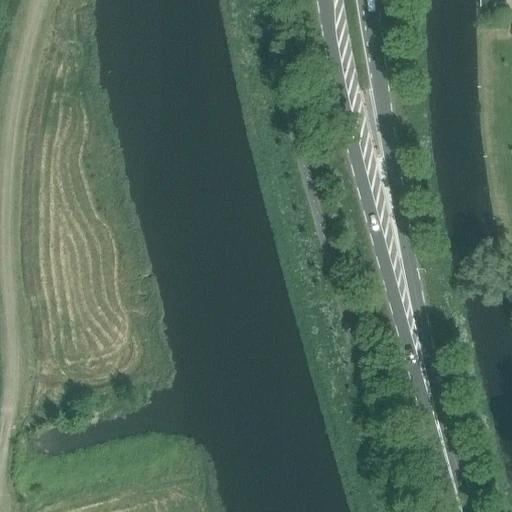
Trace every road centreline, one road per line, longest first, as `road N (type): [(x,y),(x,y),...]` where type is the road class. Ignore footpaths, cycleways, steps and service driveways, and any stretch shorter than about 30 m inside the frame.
road 1 (primary): [(324,0),(411,329)]
road 2 (primary): [(411,329),(374,0)]
road 3 (primary): [(457,511),(411,329)]
